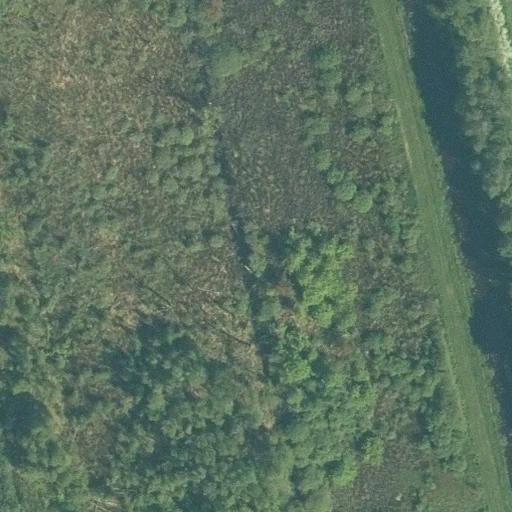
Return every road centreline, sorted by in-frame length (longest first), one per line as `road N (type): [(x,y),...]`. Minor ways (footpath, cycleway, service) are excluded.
road 1 (track): [(500,511),(382,0)]
road 2 (track): [(511,312),(439,0)]
